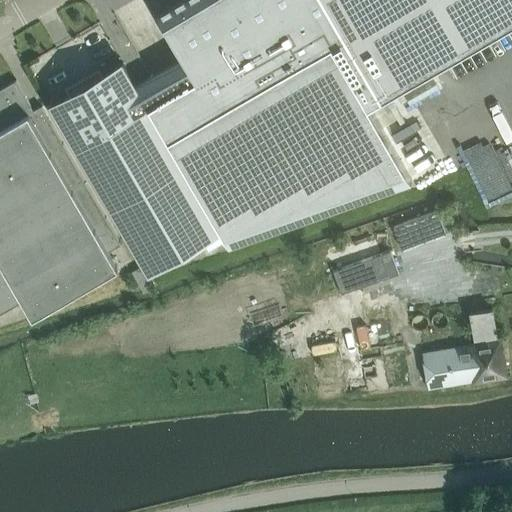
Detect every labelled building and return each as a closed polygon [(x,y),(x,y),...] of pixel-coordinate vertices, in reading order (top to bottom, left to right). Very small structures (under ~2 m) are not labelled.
[(199,78),(151,105),(222,226),(223,228),(230,242),(412,178),(369,104),(382,96),(326,0),(176,0),(158,11),(184,57),(186,56),(199,78)] [(511,0),(326,0),(382,96),(511,20),(511,0)] [(73,92),(54,103),(152,268),(222,226),(151,105),(199,78),(186,56),(184,57),(183,57),(154,74),(153,75),(139,83),(126,61),(107,72),(102,64),(69,84),(73,92)] [(37,109),(19,79),(0,90),(0,315),(27,299),(36,316),(121,266),(111,250),(124,243),(44,105),(37,109)] [(472,344),(423,352),(429,388),(482,379),(481,377),(491,375),(491,377),(501,376),(501,373),(504,373),(494,308),(471,311),(476,339),(480,338),(481,344),(472,346),(472,344)] [(367,392),(412,385),(405,341),(380,345),(377,325),(357,328),(357,330),(338,333),(347,391),(366,388),(367,392)]
